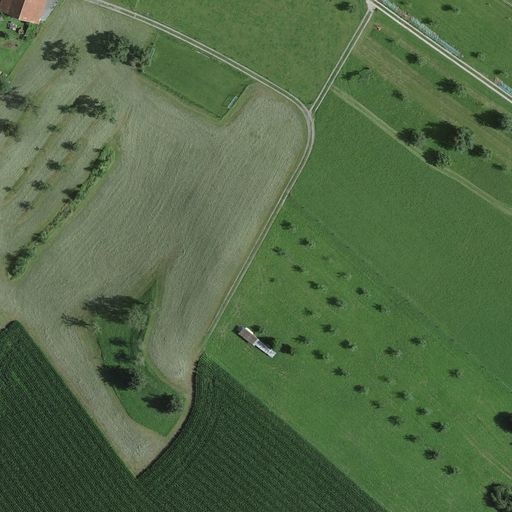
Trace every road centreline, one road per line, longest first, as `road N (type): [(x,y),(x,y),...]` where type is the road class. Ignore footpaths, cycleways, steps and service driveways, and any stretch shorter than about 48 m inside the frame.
road 1 (track): [(310,118),(248,71),(83,0)]
road 2 (track): [(213,322),(301,170),(310,118)]
road 3 (track): [(511,100),(373,3)]
road 4 (track): [(310,118),(373,3)]
